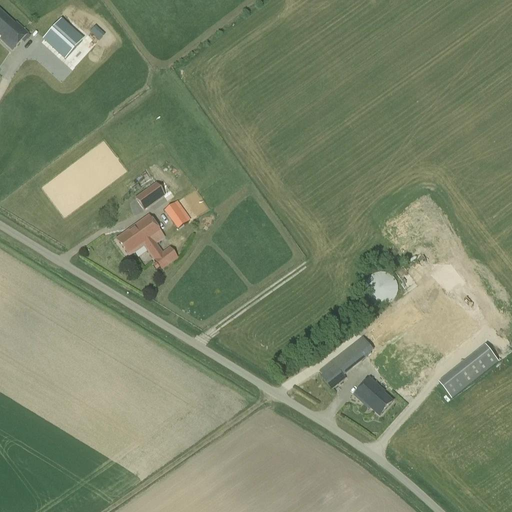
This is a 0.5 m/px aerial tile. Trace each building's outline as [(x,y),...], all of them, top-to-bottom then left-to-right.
[(16,24),(15,25),(0,12),(0,36),(2,39),(0,40),(0,66),(10,53),(10,52),(27,35),(16,24)] [(59,24),(42,41),(63,62),(80,45),(59,24)] [(158,186),(138,200),(146,212),(166,197),(158,186)] [(176,203),(164,212),(178,230),(190,222),(176,203)] [(128,256),(142,246),(154,262),(154,261),(162,271),(178,259),(170,248),(162,254),(152,239),(159,234),(148,218),(117,240),(128,256)] [(396,282),(394,278),(389,275),(385,273),(379,273),(374,274),(370,277),(367,281),(365,286),(365,291),(366,296),(369,301),(373,304),(378,305),(383,306),(388,304),(393,301),(396,297),(398,292),(398,287),(396,282)] [(363,338),(319,372),(322,376),(321,377),(332,391),(346,380),(343,377),(371,355),(370,354),(373,351),(363,338)] [(503,363),(491,346),(441,380),(453,398),(503,363)] [(393,402),(383,394),(384,393),(369,380),(355,396),(370,410),(371,409),(380,417),(393,402)]
